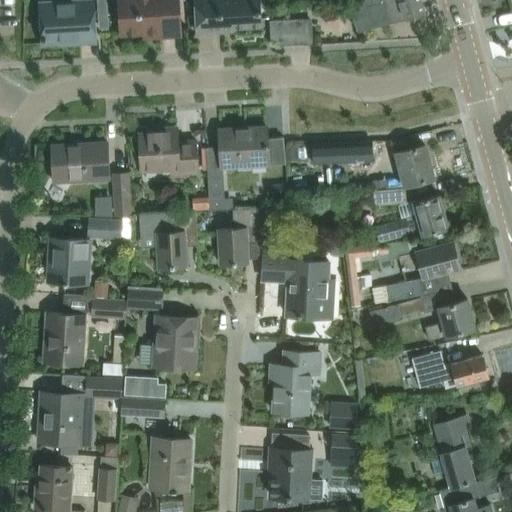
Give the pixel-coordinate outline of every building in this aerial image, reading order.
[(96,36),(93,0),(58,0),(59,5),(40,6),(42,44),(62,42),(62,38),(96,36)] [(181,34),(178,0),(118,0),(121,33),(160,31),(160,36),(181,34)] [(195,0),(197,33),(235,31),(235,27),(261,25),(259,0),(195,0)] [(425,14),(421,0),(386,0),(379,3),(367,4),(365,0),(350,1),(357,32),(425,14)] [(304,19),(279,20),(270,21),(271,40),(280,40),(280,44),(305,43),(304,19)] [(221,148),(207,149),(208,169),(209,199),(226,198),(224,166),(240,166),(250,165),(268,164),(267,146),(267,140),(266,126),(248,127),(248,130),(238,131),(238,127),(220,128),(221,148)] [(198,174),(197,159),(196,139),(178,140),(177,131),(139,133),(141,170),(171,168),(171,176),(198,174)] [(107,141),(78,143),(78,145),(53,147),(53,144),(52,144),(54,181),(109,178),(107,141)] [(374,142),(316,145),(317,164),(375,161),(374,142)] [(425,144),(396,152),(405,185),(434,177),(425,144)] [(297,159),(297,147),(286,148),(287,159),(297,159)] [(38,160),(45,160),(49,156),(49,151),(39,150),(38,160)] [(116,215),(130,214),(128,173),(114,173),(116,215)] [(373,189),(375,206),(407,203),(405,187),(373,189)] [(375,225),(380,241),(422,230),(423,233),(448,226),(439,194),(414,201),(417,214),(375,225)] [(279,206),(265,207),(266,225),(280,224),(279,206)] [(233,228),(218,228),(219,243),(220,263),(249,261),(247,237),(259,237),(258,217),(258,207),(232,208),(233,228)] [(196,210),(170,212),(140,213),(141,237),(156,236),(158,267),(187,265),(185,241),(197,240),(196,210)] [(121,237),(121,221),(89,219),(88,235),(121,237)] [(288,234),(287,228),(282,224),(276,225),(273,230),(274,237),(279,240),(285,239),(288,234)] [(51,236),(48,279),(48,281),(64,281),(64,283),(68,284),(68,282),(87,283),(89,239),(51,236)] [(424,278),(460,268),(452,241),(399,255),(402,269),(420,265),(424,278)] [(264,250),(262,279),(288,280),(291,280),(290,292),(287,292),(286,314),(306,315),(326,316),(328,277),(329,261),(291,259),(291,252),(284,251),(264,250)] [(372,288),(376,304),(423,294),(419,278),(372,288)] [(94,296),(107,297),(108,285),(95,285),(94,296)] [(161,307),(162,289),(130,287),(129,305),(161,307)] [(126,317),(127,300),(93,297),(92,315),(126,317)] [(360,313),(362,320),(364,329),(403,318),(402,315),(424,309),(421,297),(360,313)] [(442,320),(425,325),(429,339),(446,334),(446,335),(475,327),(467,298),(438,306),(442,320)] [(83,363),(86,313),(47,311),(45,332),(50,333),(48,360),(43,360),(43,361),(83,363)] [(155,315),(153,363),(152,365),(177,366),(177,367),(181,367),(181,366),(195,367),(198,317),(155,315)] [(320,351),(305,351),(285,349),(284,363),(276,363),(273,410),(307,412),(309,373),(318,373),(320,351)] [(444,365),(441,350),(412,358),(420,387),(444,380),(446,387),(489,375),(483,354),(444,365)] [(124,374),(124,363),(103,362),(103,373),(124,374)] [(87,376),(86,395),(122,397),(123,378),(87,376)] [(81,393),(62,392),(42,391),(39,441),(78,443),(81,393)] [(123,397),(122,413),(162,415),(163,399),(123,397)] [(330,427),(357,428),(358,402),(331,401),(330,427)] [(444,456),(432,460),(436,474),(448,471),(452,485),(452,486),(466,482),(475,480),(465,446),(469,445),(464,428),(464,427),(451,431),(448,419),(434,423),(438,435),(442,434),(447,450),(442,451),(444,456)] [(358,460),(359,436),(333,434),(332,459),(358,460)] [(188,489),(190,461),(191,439),(153,436),(150,487),(188,489)] [(309,449),(271,447),(270,461),(273,462),(271,495),(306,497),(309,449)] [(101,456),(100,467),(118,467),(118,456),(101,456)] [(36,490),(35,507),(69,509),(72,466),(41,464),(40,490),(36,490)] [(100,468),(100,478),(98,498),(114,499),(116,469),(100,468)] [(452,485),(440,489),(444,505),(451,503),(453,511),(492,511),(490,504),(477,507),(474,497),(480,496),(475,480),(466,482),(452,486),(452,485)]
